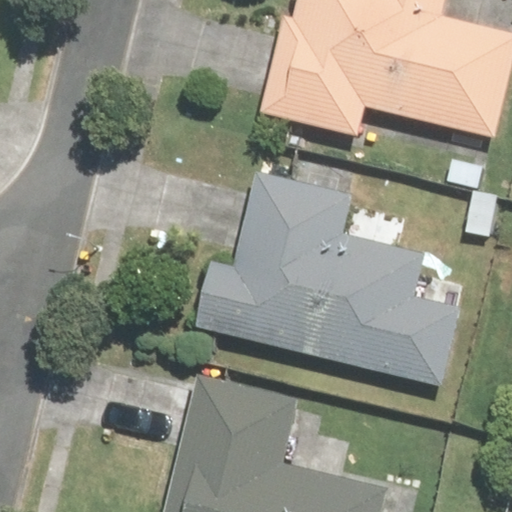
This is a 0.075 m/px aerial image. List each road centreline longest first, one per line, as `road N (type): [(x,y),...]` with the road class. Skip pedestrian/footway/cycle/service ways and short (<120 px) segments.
road 1 (residential): [(52,200),(0,429)]
road 2 (residential): [(106,0),(52,200)]
